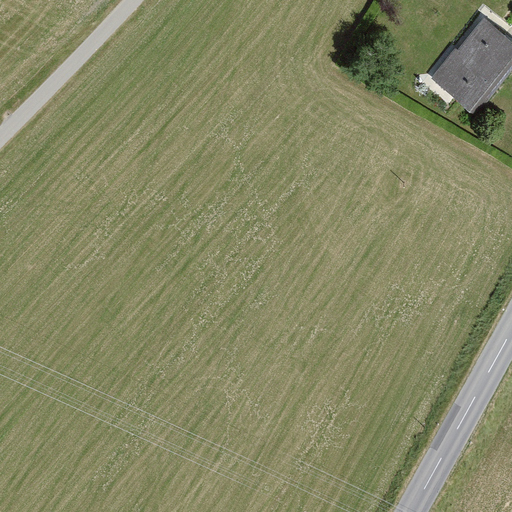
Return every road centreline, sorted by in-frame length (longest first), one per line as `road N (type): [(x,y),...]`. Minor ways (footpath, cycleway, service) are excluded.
road 1 (residential): [(0,148),(142,0)]
road 2 (secondary): [(413,511),(511,334)]
